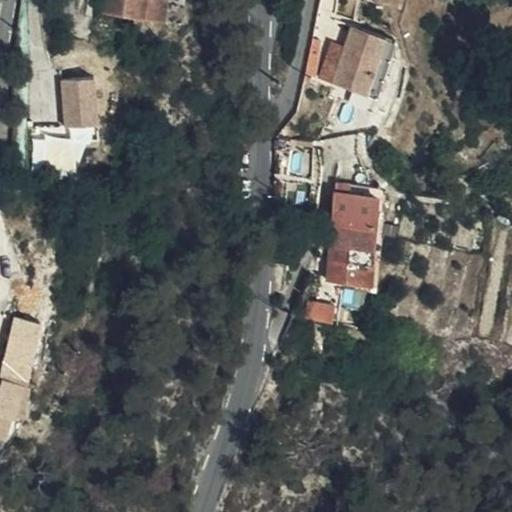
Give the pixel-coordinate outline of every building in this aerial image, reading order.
[(89,0),(89,16),(151,20),(152,0),(89,0)] [(379,51),(336,36),(316,93),(359,109),(379,51)] [(50,86),(59,145),(92,140),(83,81),(50,86)] [(334,297),(334,304),(368,306),(369,202),(321,199),(320,209),(359,210),(359,297),(334,297)] [(320,209),(317,296),(334,297),(359,297),(359,210),(320,209)] [(309,315),(334,321),(334,304),(334,297),(317,296),(309,296),(309,315)] [(0,437),(13,441),(44,321),(17,315),(0,381),(0,437)] [(334,332),(334,321),(309,315),(309,332),(334,332)]
